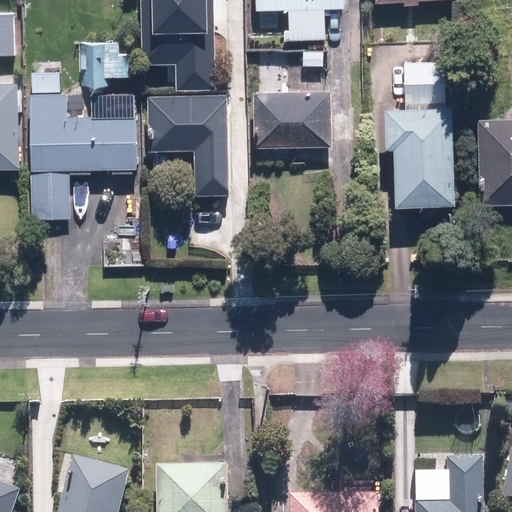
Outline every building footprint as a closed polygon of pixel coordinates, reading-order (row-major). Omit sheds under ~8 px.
[(178,63),(178,90),(213,90),(212,0),(143,0),(144,63),(178,63)] [(345,8),(344,0),(258,0),(258,9),(345,8)] [(0,55),(13,55),(12,15),(0,14),(0,55)] [(81,44),(82,86),(107,85),(106,43),(81,44)] [(404,64),(406,104),(445,102),(443,62),(404,64)] [(18,84),(0,84),(0,169),(20,169),(18,84)] [(333,94),(259,93),(259,147),(332,148),(333,94)] [(68,94),(33,94),(32,217),(67,217),(68,168),(136,169),(137,115),(68,114),(68,94)] [(228,98),(149,98),(149,151),(192,151),(192,193),(228,193),(228,98)] [(454,209),(452,112),(388,113),(389,150),(395,150),(396,210),(454,209)] [(511,114),(489,115),(488,197),(511,197),(511,114)] [(511,511),(511,448),(503,494),(511,495),(511,511)] [(479,511),(479,454),(447,454),(448,497),(415,498),(414,511),(479,511)] [(118,511),(129,470),(73,456),(58,511),(118,511)] [(158,464),(158,511),(229,511),(229,463),(158,464)] [(0,511),(17,511),(27,485),(0,475),(0,511)] [(291,492),(291,511),(376,511),(376,492),(291,492)]
